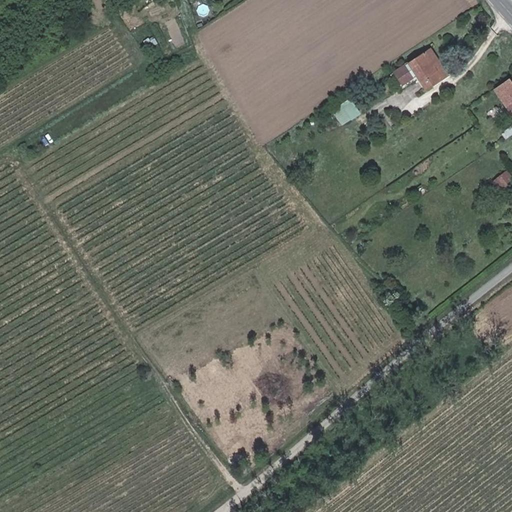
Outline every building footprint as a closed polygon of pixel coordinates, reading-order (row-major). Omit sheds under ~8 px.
[(437,61),(427,48),(407,62),(416,74),(426,87),(443,75),(435,63),(437,61)] [(445,73),(437,61),(435,63),(443,75),(445,73)] [(407,62),(395,71),(403,83),(416,74),(407,62)] [(333,110),(343,124),(360,112),(351,98),(333,110)] [(504,187),(511,181),(511,177),(507,171),(498,178),(504,187)]
